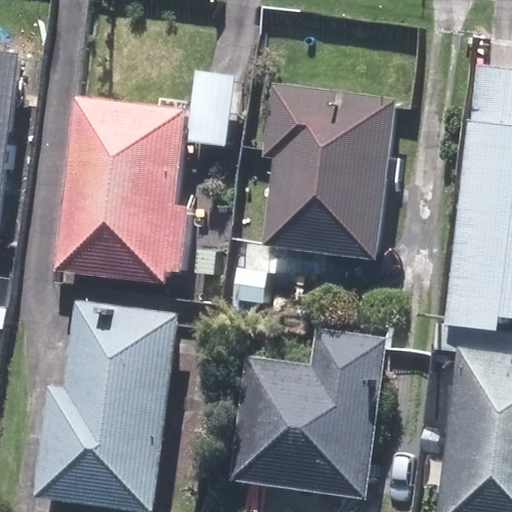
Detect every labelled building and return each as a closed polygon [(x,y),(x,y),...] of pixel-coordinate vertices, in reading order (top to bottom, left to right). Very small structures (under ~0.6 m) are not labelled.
[(42,50),(0,44),(0,247),(16,249),(42,50)] [(486,130),(463,322),(511,327),(511,63),(494,61),(486,130)] [(418,95),(296,81),(278,245),(400,258),(418,95)] [(207,103),(101,92),(84,266),(190,277),(207,103)] [(54,385),(39,498),(142,511),(158,511),(185,316),(79,302),(68,387),(54,385)] [(0,384),(9,318),(0,316),(0,384)] [(275,352),(256,474),(383,495),(408,338),(338,327),(332,361),(275,352)] [(511,511),(511,348),(483,344),(459,511),(511,511)]
